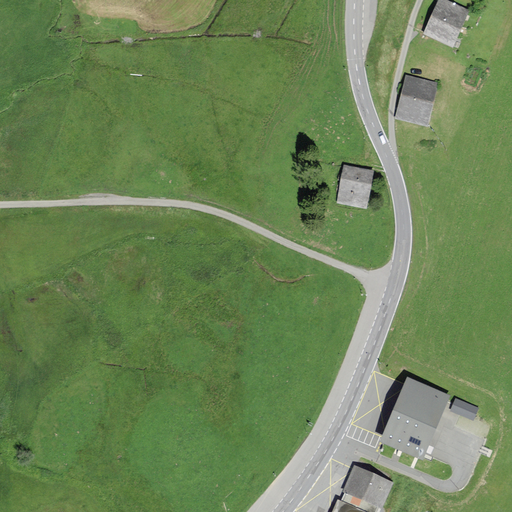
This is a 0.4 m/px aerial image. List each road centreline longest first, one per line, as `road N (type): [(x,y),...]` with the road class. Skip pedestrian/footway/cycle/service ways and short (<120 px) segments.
road 1 (primary): [(282,511),(351,400),(401,254),(393,170),(356,69),(354,0)]
road 2 (track): [(0,203),(129,200),(223,212),(394,289)]
road 3 (track): [(421,0),(393,98),(390,162)]
